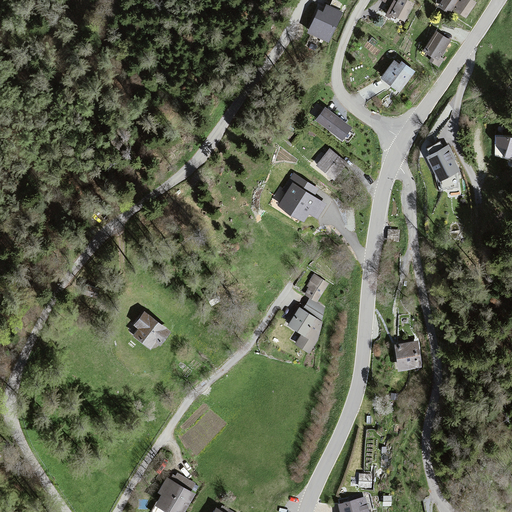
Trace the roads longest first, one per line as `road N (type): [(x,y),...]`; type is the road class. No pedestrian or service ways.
road 1 (residential): [(306,0),(199,158),(104,231),(29,344),(13,418),(67,511)]
road 2 (tertiary): [(305,511),(356,396),(375,232),(392,162)]
road 3 (residential): [(445,511),(426,457),(431,337),(410,188),(392,162)]
road 4 (track): [(466,49),(471,60),(456,134),(479,188),(477,132)]
road 5 (residential): [(402,141),(349,101),(338,82),(342,46),(365,0)]
road 6 (tertiary): [(402,141),(499,0)]
